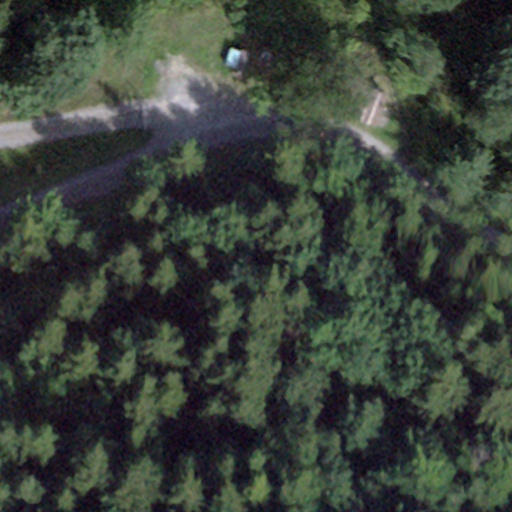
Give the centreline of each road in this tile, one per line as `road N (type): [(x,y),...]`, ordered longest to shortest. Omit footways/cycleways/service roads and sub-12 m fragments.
road 1 (track): [(0,222),(265,114),(351,137),(445,223),(511,251)]
road 2 (track): [(265,114),(195,106),(0,138)]
